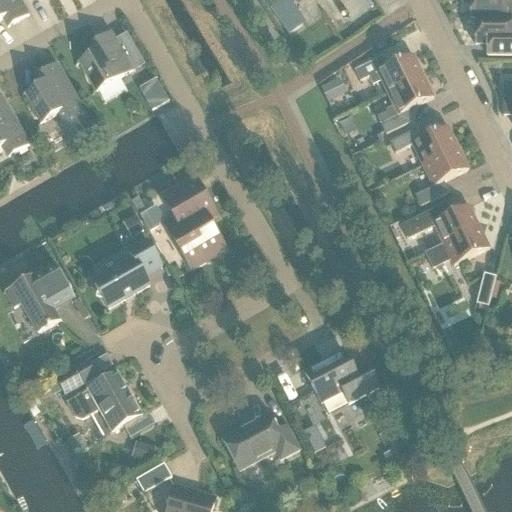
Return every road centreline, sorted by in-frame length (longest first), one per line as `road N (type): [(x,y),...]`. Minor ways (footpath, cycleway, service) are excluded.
road 1 (residential): [(290,279),(126,0)]
road 2 (residential): [(193,406),(161,352),(290,279)]
road 3 (residential): [(193,406),(321,333),(290,279)]
road 4 (residential): [(420,0),(482,138),(511,182)]
road 5 (residential): [(0,68),(117,0)]
